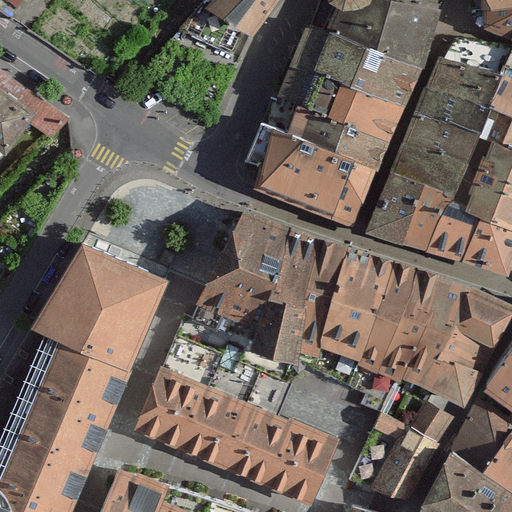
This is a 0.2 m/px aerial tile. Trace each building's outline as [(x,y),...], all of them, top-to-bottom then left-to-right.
[(7,0),(3,5),(30,25),(49,0),(7,0)] [(290,0),(218,0),(185,36),(247,62),(264,34),(290,0)] [(340,0),(329,29),(343,35),(354,8),(348,2),(347,0),(340,0)] [(354,8),(343,35),(413,62),(431,10),(395,0),(347,0),(348,2),(354,8)] [(511,1),(501,0),(479,0),(478,23),(511,39),(511,1)] [(298,22),(284,61),(400,103),(413,62),(343,35),(329,29),(298,22)] [(433,86),(493,105),(511,55),(511,50),(451,43),(433,86)] [(511,55),(493,105),(506,110),(511,112),(511,55)] [(284,61),(272,96),(387,139),(400,103),(284,61)] [(3,73),(0,75),(0,144),(21,158),(39,131),(57,143),(72,120),(3,73)] [(493,105),(433,86),(421,115),(481,140),(493,105)] [(272,96),(259,130),(353,165),(375,173),(387,139),(272,96)] [(511,112),(506,110),(491,151),(511,157),(511,112)] [(399,165),(429,175),(463,186),(481,140),(421,115),(399,165)] [(335,213),(353,165),(259,130),(241,178),(335,213)] [(511,157),(491,151),(476,191),(511,206),(511,157)] [(375,173),(353,165),(335,213),(357,221),(375,173)] [(375,227),(407,238),(429,175),(399,165),(375,227)] [(429,175),(407,238),(439,249),(463,186),(429,175)] [(463,186),(439,249),(511,272),(511,206),(476,191),(463,186)] [(316,365),(319,351),(353,244),(241,202),(207,290),(205,294),(196,318),(234,334),(244,309),(265,320),(275,297),(286,300),(276,324),(267,348),(305,361),(306,371),(316,375),(319,366),(316,365)] [(59,338),(140,374),(179,278),(89,238),(47,333),(59,338)] [(363,359),(400,261),(353,244),(319,351),(336,356),(339,349),(363,359)] [(511,301),(485,290),(400,261),(363,359),(387,369),(423,383),(441,391),(471,403),(511,329),(511,301)] [(275,297),(265,320),(276,324),(286,300),(275,297)] [(190,316),(168,373),(286,420),(306,371),(305,361),(267,348),(276,324),(265,320),(244,309),(234,334),(196,318),(190,316)] [(87,495),(140,374),(59,338),(7,464),(87,495)] [(319,366),(316,375),(362,393),(373,397),(387,369),(363,359),(339,349),(336,356),(319,351),(316,365),(319,366)] [(511,367),(497,391),(511,401),(511,367)] [(368,408),(392,418),(409,387),(419,391),(423,383),(387,369),(373,397),(368,408)] [(286,420),(168,373),(143,435),(316,505),(329,471),(341,442),(286,420)] [(463,453),(499,477),(508,464),(511,458),(511,422),(489,407),(463,453)] [(388,416),(381,431),(411,446),(387,492),(419,505),(450,446),(422,432),(392,418),(388,416)] [(381,431),(357,482),(387,492),(411,446),(381,431)] [(431,511),(511,511),(511,466),(508,464),(499,477),(463,453),(431,511)] [(80,511),(87,495),(7,464),(0,481),(0,511),(80,511)] [(256,511),(194,491),(124,473),(108,511),(256,511)]
